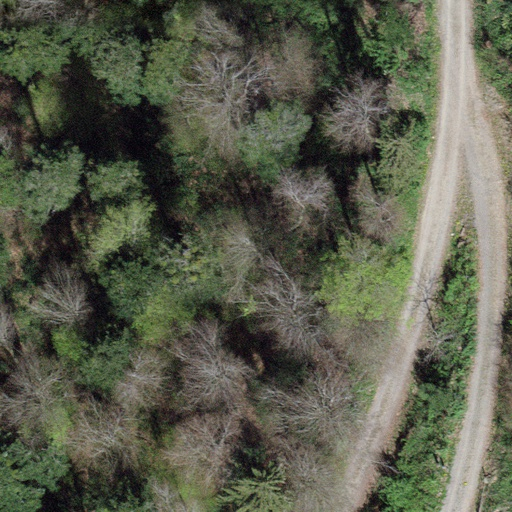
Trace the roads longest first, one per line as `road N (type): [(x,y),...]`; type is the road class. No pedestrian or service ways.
road 1 (track): [(347,511),(400,370),(451,174),(449,0)]
road 2 (track): [(450,70),(494,179),(483,352),(452,511)]
